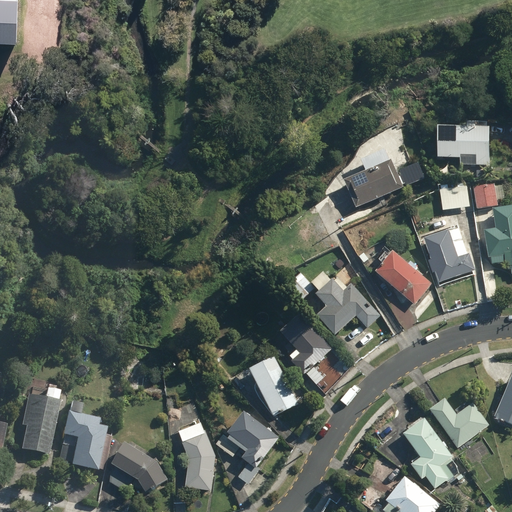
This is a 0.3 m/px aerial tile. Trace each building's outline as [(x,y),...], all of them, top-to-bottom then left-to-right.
[(20,4),(0,3),(0,47),(19,48),(20,4)] [(467,129),(437,129),(437,160),(461,160),(461,166),(489,166),(489,129),(487,129),(487,124),(467,123),(467,129)] [(344,183),(356,211),(404,190),(391,162),(389,163),(385,153),(362,164),(366,173),(344,183)] [(418,164),(399,173),(406,188),(425,180),(418,164)] [(442,192),(440,192),(443,212),(470,209),(467,188),(466,189),(465,184),(458,185),(458,190),(449,191),(448,187),(441,188),(442,192)] [(495,187),(474,190),(477,211),(498,208),(497,201),(504,201),(502,187),(495,188),(495,187)] [(511,227),(484,233),(489,260),(491,259),(492,265),(510,262),(511,273),(511,227)] [(449,233),(424,241),(431,262),(428,263),(433,276),(436,274),(440,285),(476,273),(469,255),(468,256),(459,231),(449,235),(449,233)] [(393,253),(375,274),(415,307),(433,287),(415,272),(418,269),(411,264),(408,266),(393,253)] [(315,291),(301,275),(285,289),(300,305),(315,291)] [(381,318),(352,286),(347,290),(338,280),(335,283),(333,281),(331,283),(323,275),(312,286),(319,294),(315,297),(326,309),(317,318),(335,337),(356,318),(367,331),(381,318)] [(298,316),(291,309),(278,322),(285,329),(298,316)] [(419,318),(409,310),(398,323),(408,331),(419,318)] [(300,355),(292,363),(304,377),(306,375),(317,386),(324,379),(313,368),(333,351),(300,316),(281,334),(300,355)] [(287,354),(273,340),(268,345),(282,360),(287,354)] [(274,359),(249,372),(274,419),(299,406),(274,359)] [(511,378),(494,419),(511,426),(511,378)] [(44,400),(26,396),(20,427),(24,428),(20,451),(48,456),(58,403),(57,402),(59,393),(46,390),(44,400)] [(445,401),(430,412),(458,450),(489,428),(473,406),(457,417),(445,401)] [(75,440),(70,467),(97,472),(97,471),(104,472),(111,438),(104,436),(106,428),(96,427),(98,420),(79,416),(81,406),(69,404),(67,414),(65,414),(61,437),(75,440)] [(279,439),(244,413),(227,436),(230,438),(228,440),(223,436),(216,446),(233,459),(240,450),(246,455),(242,460),(248,465),(238,478),(248,486),(266,462),(264,460),(279,439)] [(425,421),(403,437),(420,460),(411,467),(421,481),(426,478),(435,491),(461,472),(425,421)] [(205,433),(181,442),(189,461),(185,490),(211,493),(216,459),(205,433)] [(130,496),(138,482),(146,496),(168,483),(160,468),(157,464),(153,462),(125,445),(111,466),(115,468),(115,470),(111,476),(110,484),(130,496)] [(388,507),(384,511),(436,511),(441,506),(404,479),(385,504),(388,507)] [(496,511),(486,501),(479,507),(483,511),(496,511)]
